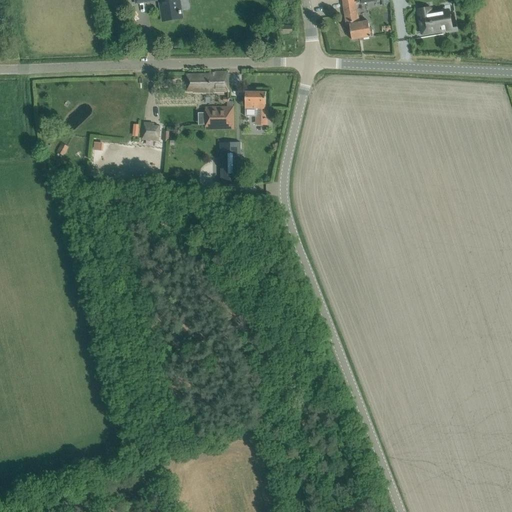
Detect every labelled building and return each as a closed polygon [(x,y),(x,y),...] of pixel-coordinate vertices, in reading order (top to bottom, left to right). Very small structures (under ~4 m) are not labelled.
[(136,0),(137,2),(146,0),(160,0),(161,2),(162,1),(163,6),(162,6),(164,21),(182,18),(181,14),(182,14),(181,10),(178,0),(136,0)] [(342,0),(347,25),(350,25),(352,40),(359,39),(356,24),(352,24),(350,13),(352,13),(350,5),(357,3),(357,2),(355,3),(354,0),(342,0)] [(352,13),(350,13),(352,24),(356,24),(359,39),(374,36),(372,28),(372,27),(370,27),(369,21),(360,23),(357,3),(350,5),(352,13)] [(461,10),(433,9),(433,23),(439,24),(439,27),(461,27),(461,24),(463,24),(463,16),(461,16),(461,10)] [(228,72),(219,72),(210,72),(210,74),(186,75),(186,91),(191,91),(191,92),(219,92),(229,92),(228,72)] [(266,92),(246,92),(245,109),(256,109),(256,123),(266,123),(266,92)] [(229,98),(225,98),(223,98),(224,107),(205,107),(206,129),(234,129),(233,101),(229,101),(229,98)] [(153,124),(143,123),(142,140),(159,141),(160,128),(152,127),(153,124)] [(240,142),(230,142),(220,143),(221,185),(241,184),(240,142)] [(69,148),(62,143),(57,151),(65,156),(69,148)]
